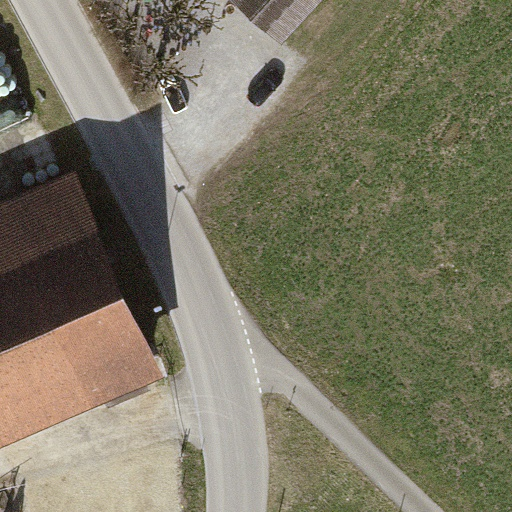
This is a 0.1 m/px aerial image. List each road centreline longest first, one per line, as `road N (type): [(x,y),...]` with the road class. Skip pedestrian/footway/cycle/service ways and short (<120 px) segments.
road 1 (tertiary): [(234,511),(226,381),(198,296),(41,0)]
road 2 (track): [(198,296),(425,511)]
